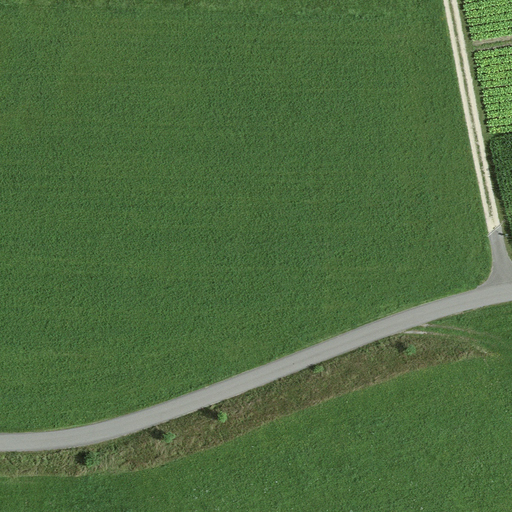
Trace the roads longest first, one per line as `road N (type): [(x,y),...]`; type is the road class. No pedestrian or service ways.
road 1 (residential): [(511,291),(392,324),(133,422),(0,443)]
road 2 (track): [(453,0),(509,291)]
